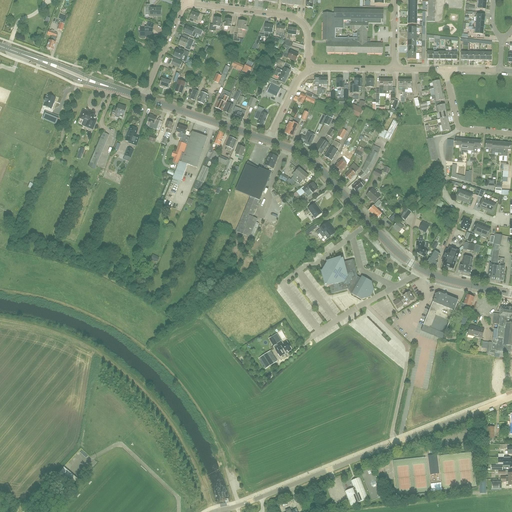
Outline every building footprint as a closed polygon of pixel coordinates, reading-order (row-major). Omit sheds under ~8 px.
[(146,9),(146,16),(149,16),(161,16),(161,8),(149,8),(149,9),(146,9)] [(335,9),(335,12),(335,14),(323,13),(323,27),(323,41),(329,41),(329,43),(327,43),(327,53),(383,54),(383,44),(367,44),(367,42),(369,42),(369,39),(367,39),(367,31),(368,31),(368,30),(368,21),(379,21),(379,19),(383,19),(383,20),(383,10),(383,11),(376,11),(376,10),(375,10),(375,11),(368,10),(367,10),(360,10),(353,10),(352,10),(343,10),(343,9),(342,9),(342,10),(335,10),(335,9)] [(199,25),(201,20),(198,19),(200,16),(192,13),(189,20),(190,21),(199,25)] [(220,27),(221,19),(214,18),(213,25),(210,25),(209,30),(215,31),(216,26),(220,27)] [(222,26),(224,27),(228,27),(228,30),(230,30),(230,34),(234,35),(234,34),(235,27),(231,27),(232,20),(225,19),(225,23),(223,23),(222,26)] [(246,30),(247,22),(239,21),(238,29),(238,34),(242,34),(242,30),(246,30)] [(261,37),(268,38),(269,33),(273,34),(274,26),(266,25),(264,35),(262,35),(261,37)] [(140,29),(140,33),(139,33),(139,36),(139,37),(140,38),(141,39),(145,39),(145,37),(152,37),(152,29),(148,29),(148,27),(145,27),(145,29),(140,29)] [(194,38),(196,34),(201,36),(203,31),(195,28),(194,30),(186,27),(184,33),(194,38)] [(278,27),(276,35),(280,36),(279,37),(281,37),(284,38),(285,39),(286,34),(284,34),(285,28),(278,27)] [(287,33),(285,45),(292,47),(293,43),(290,43),(290,37),(292,37),(292,35),(296,36),(297,29),(289,28),(288,33),(287,33)] [(53,50),(55,43),(55,42),(56,39),(55,39),(57,34),(54,33),(54,31),(52,31),(49,30),(47,35),(50,36),(50,35),(52,36),(50,41),(49,40),(46,48),(53,50)] [(233,41),(239,42),(242,43),(243,39),(240,39),(237,39),(237,35),(234,34),(234,35),(233,41)] [(279,43),(280,39),(273,37),(270,49),(273,50),(275,42),(279,43)] [(179,45),(185,47),(185,49),(190,51),(192,45),(194,41),(189,39),(188,41),(181,39),(179,45)] [(295,61),(298,55),(291,51),(290,52),(287,50),(285,53),(289,55),(288,58),(295,61)] [(187,57),(189,53),(184,51),(183,53),(177,51),(176,53),(175,52),(173,57),(177,59),(178,58),(181,59),(181,60),(185,62),(187,57)] [(182,63),(173,59),(170,65),(180,69),(182,63)] [(244,66),(234,61),(232,66),(234,67),(234,68),(239,70),(239,69),(242,70),(244,66)] [(248,61),(247,64),(246,64),(242,71),(247,74),(249,70),(251,71),(253,67),(252,66),(253,63),(248,61)] [(277,68),(276,72),(288,78),(291,71),(289,70),(284,69),(283,71),(277,68)] [(279,81),(281,82),(281,83),(284,85),(284,84),(285,84),(288,78),(276,72),(274,75),(280,78),(279,81)] [(229,85),(234,76),(230,73),(225,82),(229,85)] [(195,80),(196,76),(192,74),(190,78),(188,84),(192,86),(194,79),(195,80)] [(216,74),(213,82),(219,84),(219,83),(222,85),(225,79),(222,78),(221,78),(222,76),(216,74)] [(169,89),(172,78),(169,77),(168,81),(166,80),(166,78),(163,77),(162,79),(159,86),(160,86),(160,87),(163,88),(163,87),(169,89)] [(198,77),(197,81),(194,87),(198,89),(200,82),(201,83),(203,79),(198,77)] [(177,85),(175,92),(182,94),(184,87),(185,84),(187,85),(188,81),(186,80),(180,78),(177,85)] [(355,79),(355,84),(351,84),(351,93),(359,93),(359,87),(362,87),(362,79),(355,79)] [(432,82),(433,86),(428,87),(429,90),(434,89),(441,87),(440,81),(432,82)] [(280,89),(271,85),(267,93),(276,97),(280,89)] [(441,87),(434,89),(434,93),(433,93),(434,96),(435,95),(442,94),(441,87)] [(195,101),(199,91),(193,89),(189,98),(195,101)] [(207,98),(208,95),(207,95),(208,92),(203,90),(202,93),(201,93),(200,95),(198,99),(199,99),(198,102),(204,105),(205,101),(206,102),(207,98)] [(219,100),(215,108),(222,111),(229,98),(230,94),(224,90),(219,100)] [(307,97),(302,94),(300,97),(301,98),(298,102),(303,104),(307,97)] [(434,99),(434,102),(444,100),(442,94),(435,95),(434,96),(431,96),(432,100),(434,99)] [(49,108),(51,108),(55,98),(52,97),(52,96),(50,96),(47,95),(46,97),(45,97),(44,100),(45,101),(44,106),(45,106),(45,107),(49,108)] [(257,99),(251,97),(247,106),(254,108),(257,99)] [(415,107),(419,106),(420,110),(421,110),(428,109),(426,103),(420,104),(419,104),(418,98),(414,99),(415,107)] [(231,109),(233,106),(230,105),(232,102),(229,101),(228,103),(227,103),(223,112),(229,114),(232,109),(231,109)] [(359,117),(363,109),(351,104),(348,111),(347,111),(346,113),(345,115),(349,117),(350,115),(350,114),(359,117)] [(118,118),(119,117),(120,114),(123,115),(126,107),(118,105),(117,109),(114,108),(114,107),(112,114),(115,115),(114,117),(118,118)] [(445,105),(441,106),(435,107),(437,113),(439,113),(446,111),(445,105)] [(235,112),(233,119),(237,120),(242,122),(244,115),(246,111),(245,111),(241,109),(235,107),(234,111),(235,112)] [(83,124),(83,125),(84,126),(92,129),(95,122),(92,121),(94,114),(90,112),(89,114),(87,113),(87,112),(84,111),(83,111),(80,118),(85,120),(83,124)] [(258,111),(255,118),(259,120),(257,123),(263,126),(268,114),(262,112),(258,111)] [(43,119),(49,121),(52,115),(45,112),(43,119)] [(333,119),(332,119),(334,116),(329,114),(328,117),(324,124),(329,126),(333,119)] [(150,115),(148,122),(151,123),(149,128),(157,130),(160,121),(156,120),(157,118),(153,117),(153,116),(150,115)] [(287,134),(290,135),(292,129),(291,128),(292,126),(293,126),(293,125),(293,123),(295,119),(291,118),(285,133),(285,134),(286,134),(287,135),(287,134)] [(439,126),(441,126),(441,125),(448,124),(447,118),(440,119),(441,123),(438,124),(438,126),(439,126)] [(296,124),(293,123),(293,125),(293,126),(292,126),(291,128),(292,129),(290,135),(290,136),(292,137),(293,136),(294,137),(300,120),(297,119),(296,124)] [(394,119),(392,124),(388,132),(382,129),(378,136),(389,141),(399,122),(394,119)] [(343,120),(339,127),(337,131),(340,132),(337,137),(343,139),(347,131),(344,130),(347,125),(348,122),(343,120)] [(189,138),(186,137),(187,135),(186,135),(186,134),(187,133),(186,133),(188,129),(182,127),(183,126),(180,125),(180,126),(179,126),(177,132),(180,133),(179,136),(181,137),(181,138),(182,138),(181,142),(187,144),(189,138)] [(140,137),(136,135),(138,130),(130,127),(125,141),(128,142),(128,143),(136,146),(139,139),(140,137)] [(331,138),(335,132),(331,129),(327,135),(331,138)] [(197,168),(207,137),(192,132),(182,162),(179,162),(177,169),(172,178),(181,182),(187,164),(197,168)] [(220,142),(224,134),(219,132),(216,140),(214,144),(217,145),(220,146),(221,142),(220,142)] [(303,143),(305,144),(310,133),(308,132),(306,136),(303,135),(302,136),(299,141),(304,143),(303,143)] [(96,166),(109,136),(103,133),(90,164),(96,166)] [(314,135),(310,133),(305,144),(310,146),(315,135),(314,135)] [(233,149),(237,141),(230,138),(226,146),(227,147),(226,150),(230,152),(232,149),(233,149)] [(314,149),(317,151),(321,154),(329,143),(325,140),(322,138),(314,149)] [(336,150),(339,144),(334,141),(325,157),(332,161),(338,151),(336,150)] [(179,142),(176,152),(173,151),(171,157),(174,157),(172,162),(178,164),(182,152),(184,153),(187,145),(179,142)] [(379,154),(381,149),(373,145),(366,162),(362,170),(363,172),(358,176),(361,179),(366,175),(370,172),(369,171),(373,165),(374,165),(379,154)] [(242,157),(245,148),(239,146),(236,155),(240,156),(239,158),(238,160),(241,162),(243,157),(242,157)] [(124,156),(131,158),(134,151),(128,148),(124,156)] [(212,163),(213,160),(216,153),(212,151),(209,158),(207,157),(203,166),(197,181),(203,184),(210,169),(207,167),(209,162),(212,163)] [(265,165),(263,170),(266,171),(268,166),(273,168),(278,157),(270,154),(265,165)] [(227,166),(229,161),(221,157),(218,162),(221,163),(221,162),(223,163),(223,164),(227,166)] [(344,163),(347,160),(344,157),(341,161),(340,160),(337,163),(338,164),(336,167),(338,169),(338,170),(339,171),(340,171),(341,172),(347,165),(344,163)] [(230,159),(229,161),(227,166),(223,175),(227,177),(227,175),(228,175),(230,170),(229,170),(233,161),(230,159)] [(236,191),(250,197),(260,201),(271,173),(266,171),(263,170),(261,169),(259,168),(259,169),(247,161),(247,162),(248,162),(247,165),(246,164),(245,165),(246,165),(236,191)] [(353,178),(356,175),(354,174),(359,169),(354,164),(349,169),(351,170),(345,176),(346,177),(347,179),(347,178),(350,180),(352,178),(353,178)] [(300,177),(304,172),(299,168),(295,173),(294,172),(292,175),(294,176),(292,179),(296,182),(298,179),(300,177)] [(121,185),(123,179),(107,172),(105,178),(121,185)] [(304,182),(309,177),(304,172),(300,177),(304,182)] [(496,186),(496,176),(492,176),(492,180),(488,180),(488,185),(492,185),(492,186),(496,186)] [(363,186),(365,184),(363,181),(360,183),(359,182),(352,187),(354,190),(355,192),(356,191),(356,192),(363,187),(363,186)] [(200,189),(202,184),(196,182),(194,186),(195,187),(194,188),(197,190),(198,188),(200,189)] [(300,197),(305,193),(310,189),(313,193),(318,189),(317,189),(318,188),(317,186),(316,187),(313,183),(309,186),(309,185),(302,190),(301,188),(293,195),(296,199),(299,196),(300,197)] [(366,196),(374,203),(377,199),(378,199),(380,197),(372,189),(366,196)] [(463,201),(466,192),(460,189),(459,193),(458,192),(457,195),(458,195),(457,199),(463,201)] [(466,192),(463,201),(469,203),(470,200),(471,200),(472,198),(471,198),(473,194),(466,192)] [(253,217),(259,201),(250,198),(236,232),(250,238),(257,219),(253,217)] [(480,208),(486,210),(490,201),(484,199),(482,202),(481,204),(481,205),(480,208)] [(382,213),(379,210),(377,209),(382,204),(379,200),(369,211),(377,219),(382,214),(382,213)] [(496,203),(490,201),(486,210),(492,213),(494,209),(494,210),(495,207),(494,207),(496,203)] [(315,218),(322,213),(321,213),(317,208),(318,207),(315,203),(308,209),(304,213),(306,216),(311,213),(315,218)] [(411,212),(407,209),(400,217),(405,221),(411,212)] [(461,228),(468,230),(471,221),(465,219),(464,222),(463,225),(461,228)] [(405,225),(403,224),(404,223),(402,221),(399,224),(397,222),(393,228),(399,233),(404,228),(403,227),(405,225)] [(318,235),(320,234),(323,238),(326,236),(328,239),(336,233),(335,233),(331,227),(328,222),(320,228),(320,229),(316,232),(318,235)] [(426,232),(429,225),(423,222),(420,229),(426,232)] [(474,234),(480,236),(484,226),(478,223),(474,233),(474,234)] [(491,228),(484,226),(480,236),(487,239),(488,236),(491,229),(491,228)] [(416,251),(421,254),(420,254),(425,257),(429,250),(424,248),(424,242),(422,242),(422,239),(419,239),(419,242),(417,242),(416,251)] [(492,250),(490,256),(492,256),(493,250),(499,251),(501,243),(494,241),(493,243),(492,247),(492,250)] [(434,251),(434,252),(428,262),(435,267),(438,262),(436,262),(440,255),(438,253),(439,252),(435,250),(438,244),(434,242),(431,248),(435,250),(434,251)] [(468,243),(467,250),(475,252),(476,245),(468,243)] [(447,251),(443,261),(445,262),(444,265),(444,267),(451,270),(452,268),(453,268),(455,262),(457,258),(459,252),(456,251),(457,249),(453,247),(453,249),(450,249),(449,252),(447,251)] [(153,254),(150,259),(157,263),(159,258),(153,254)] [(459,272),(470,275),(472,267),(471,267),(473,258),(464,256),(462,265),(461,265),(459,272)] [(370,297),(374,291),(372,282),(362,276),(360,279),(358,277),(357,277),(357,276),(357,275),(353,259),(344,262),(343,257),(341,257),(326,261),(327,262),(322,270),(321,270),(325,285),(325,287),(329,286),(331,293),(347,289),(350,289),(350,290),(351,293),(361,299),(370,297)] [(490,263),(488,279),(495,280),(498,258),(492,257),(491,263),(490,263)] [(498,258),(495,280),(496,280),(503,281),(505,265),(504,265),(505,259),(498,258)] [(408,304),(414,300),(409,292),(403,296),(404,297),(400,300),(399,299),(393,303),(397,309),(403,305),(401,303),(405,300),(408,304)] [(426,318),(424,325),(423,325),(421,331),(438,338),(442,340),(445,334),(458,300),(448,296),(447,296),(447,295),(442,293),(440,294),(440,293),(440,294),(437,295),(435,296),(426,318)] [(467,295),(464,304),(462,303),(460,308),(463,309),(463,310),(465,311),(465,310),(468,311),(469,308),(470,308),(471,307),(474,297),(467,295)] [(491,350),(511,352),(511,346),(511,345),(511,307),(509,307),(507,307),(507,308),(501,307),(501,308),(499,309),(499,312),(500,313),(500,315),(494,314),(492,324),(499,324),(497,339),(493,339),(492,343),(491,350)] [(482,339),(484,329),(470,326),(468,335),(482,339)] [(273,337),(272,338),(269,339),(274,347),(277,344),(273,337)] [(280,357),(292,349),(287,341),(275,348),(280,357)] [(491,350),(492,343),(488,342),(487,354),(495,355),(495,351),(491,351),(491,350)] [(263,365),(273,360),(268,352),(259,358),(263,365)] [(486,439),(494,439),(494,427),(486,427),(486,439)] [(508,454),(511,454),(511,447),(509,447),(509,445),(500,445),(500,450),(504,450),(504,449),(506,449),(506,448),(508,448),(508,454)] [(432,475),(438,474),(436,455),(429,456),(432,475)] [(56,478),(69,488),(74,482),(63,473),(66,469),(64,468),(56,478)] [(368,499),(360,477),(351,481),(354,488),(345,491),(348,499),(351,506),(368,499)] [(304,511),(299,497),(275,506),(276,511),(304,511)]
